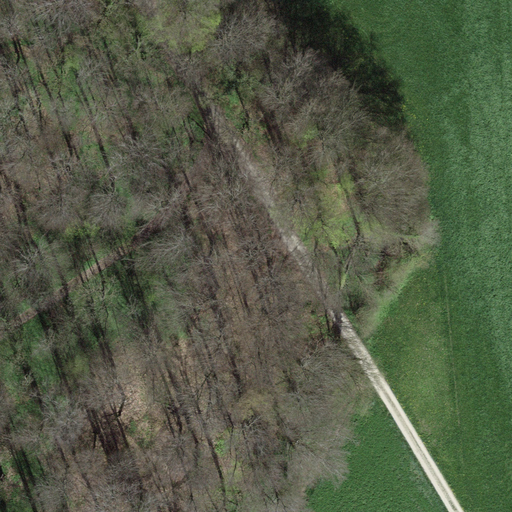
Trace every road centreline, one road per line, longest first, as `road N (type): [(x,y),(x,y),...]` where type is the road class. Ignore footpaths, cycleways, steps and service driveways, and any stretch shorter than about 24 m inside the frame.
road 1 (track): [(455,511),(146,0)]
road 2 (track): [(0,320),(177,204),(217,118)]
road 3 (track): [(362,357),(282,511)]
